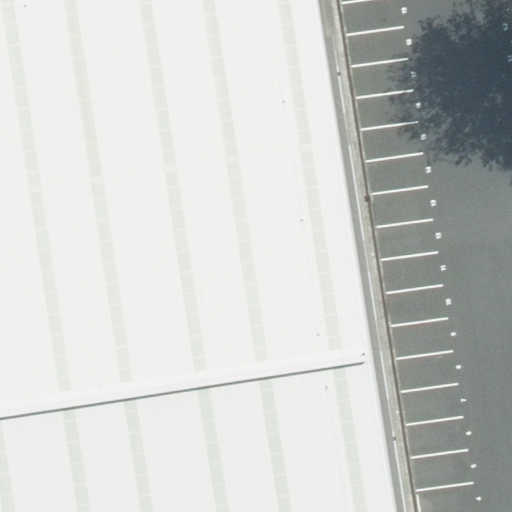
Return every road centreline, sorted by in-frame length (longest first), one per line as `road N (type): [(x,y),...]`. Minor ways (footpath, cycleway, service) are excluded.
road 1 (unknown): [(475,155),(511,414)]
road 2 (unknown): [(475,155),(442,0)]
